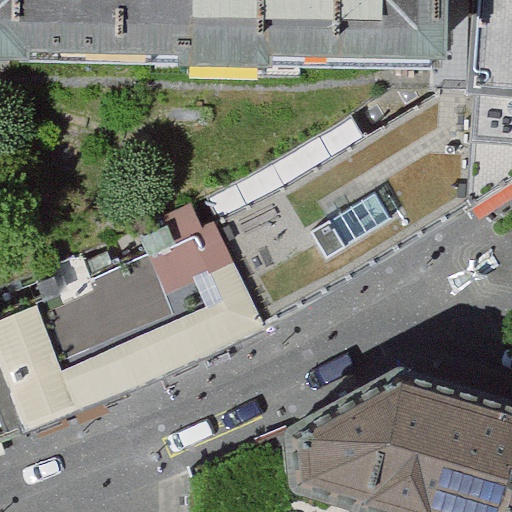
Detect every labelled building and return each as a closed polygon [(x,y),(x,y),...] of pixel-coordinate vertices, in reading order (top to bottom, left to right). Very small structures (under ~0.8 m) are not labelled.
[(0,0),(0,47),(484,52),(484,0),(0,0)] [(483,139),(490,191),(511,175),(511,0),(484,0),(484,52),(483,139)] [(484,52),(219,199),(296,315),(490,191),(483,139),(484,52)] [(53,416),(296,315),(219,199),(1,305),(53,416)] [(0,436),(53,416),(1,305),(0,305),(0,436)] [(405,511),(509,511),(511,503),(511,399),(444,380),(405,369),(291,424),(296,479),(405,511)] [(405,511),(296,479),(291,424),(190,461),(190,511),(405,511)]
